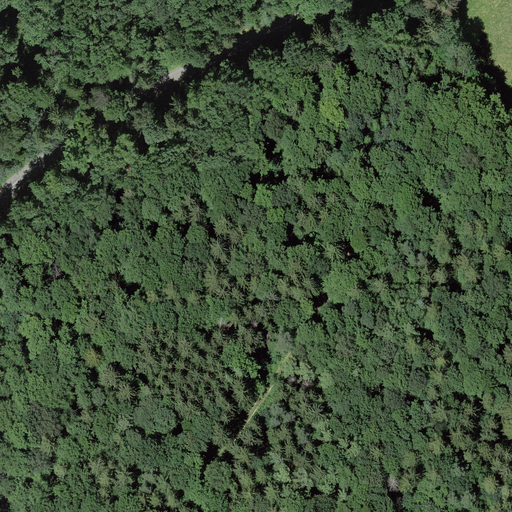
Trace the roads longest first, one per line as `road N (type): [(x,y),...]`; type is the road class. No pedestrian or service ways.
road 1 (track): [(0,375),(241,216),(295,199),(325,205),(342,220),(342,277),(180,511)]
road 2 (tertiary): [(0,193),(74,129),(346,0)]
